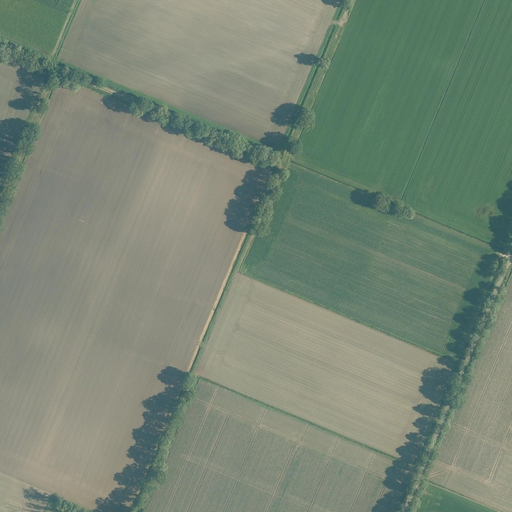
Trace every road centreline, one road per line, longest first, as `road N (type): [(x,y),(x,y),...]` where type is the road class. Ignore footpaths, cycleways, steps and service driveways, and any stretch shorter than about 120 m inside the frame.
road 1 (track): [(351,0),(283,166),(0,47)]
road 2 (unclassified): [(405,511),(511,251)]
